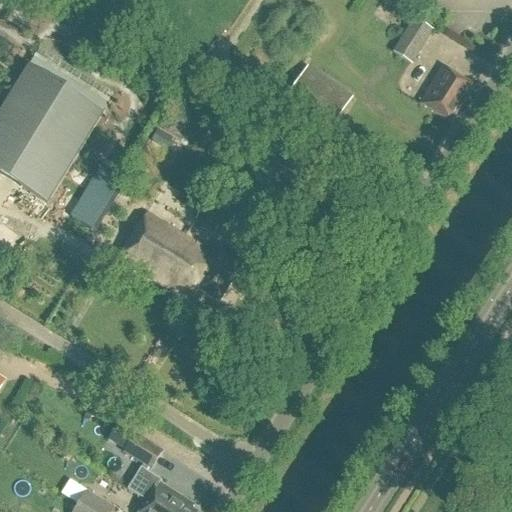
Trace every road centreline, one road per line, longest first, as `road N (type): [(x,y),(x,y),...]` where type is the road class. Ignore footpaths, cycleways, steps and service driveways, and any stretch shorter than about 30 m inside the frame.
road 1 (unclassified): [(224,511),(511,57)]
road 2 (primary): [(369,511),(511,286)]
